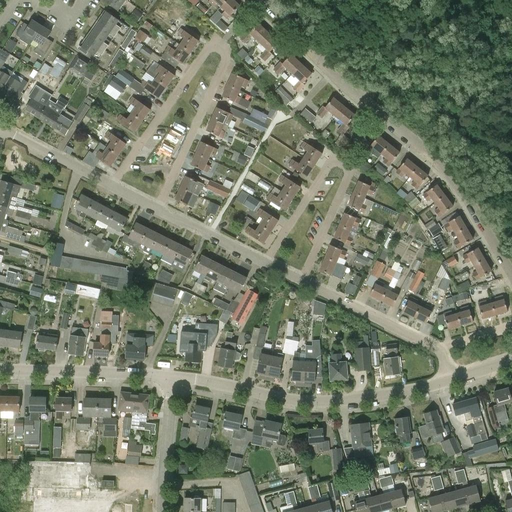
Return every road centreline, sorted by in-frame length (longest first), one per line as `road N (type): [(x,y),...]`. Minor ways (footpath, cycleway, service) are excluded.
road 1 (residential): [(110,185),(209,46),(222,47),(227,59),(156,209)]
road 2 (residential): [(172,376),(294,399),(356,398),(450,381)]
road 3 (residential): [(299,282),(351,174),(344,158),(332,158),(262,262)]
road 4 (residential): [(511,272),(451,173),(376,113)]
road 5 (residential): [(450,381),(441,353),(299,282)]
road 6 (residential): [(172,376),(0,373)]
road 7 (residential): [(376,113),(266,0)]
road 8 (residential): [(165,511),(172,376)]
road 9 (residential): [(110,185),(0,131)]
